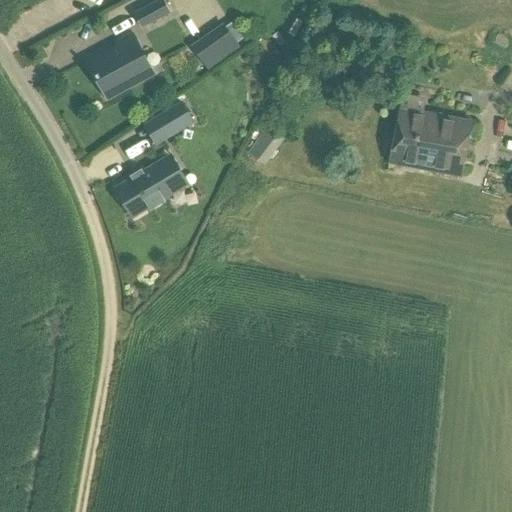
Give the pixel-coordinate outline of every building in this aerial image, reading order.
[(160,0),(134,14),(142,28),(171,12),(164,0),(160,0)] [(341,20),(331,49),(376,64),(386,35),(341,20)] [(150,68),(133,36),(91,59),(98,73),(96,74),(98,78),(100,77),(108,91),(150,68)] [(228,55),(214,36),(195,49),(209,69),(228,55)] [(68,107),(82,101),(75,87),(62,93),(68,107)] [(182,103),(156,118),(167,137),(193,122),(182,103)] [(390,162),(462,175),(472,122),(400,108),(390,162)] [(76,126),(86,148),(109,138),(100,116),(76,126)] [(247,152),(265,166),(287,136),(269,123),(247,152)] [(132,179),(118,188),(135,216),(149,207),(151,210),(166,201),(164,198),(182,187),(165,159),(144,172),(142,169),(130,176),(132,179)] [(511,204),(504,202),(501,213),(511,215),(511,204)]
